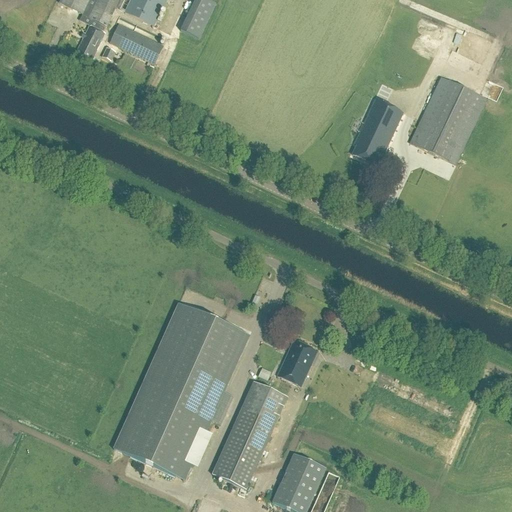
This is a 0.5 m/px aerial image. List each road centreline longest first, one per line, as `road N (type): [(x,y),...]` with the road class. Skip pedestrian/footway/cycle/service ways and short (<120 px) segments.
road 1 (unclassified): [(511,377),(0,134)]
road 2 (tertiary): [(511,301),(0,59)]
